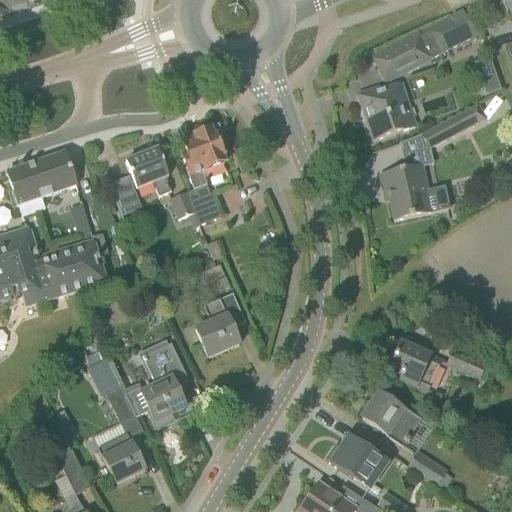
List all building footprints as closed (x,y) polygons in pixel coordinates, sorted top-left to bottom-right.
[(511,0),(498,0),(507,19),(508,21),(511,19),(511,0)] [(461,13),(418,35),(431,60),(480,35),(468,10),(466,10),(461,13)] [(418,34),(370,58),(384,85),(431,61),(431,60),(418,35),(418,34)] [(494,76),(480,81),(486,97),(499,92),(494,76)] [(365,122),(372,143),(415,129),(401,86),(379,93),(377,88),(356,95),(365,122)] [(422,139),(429,153),(486,122),(479,108),(422,139)] [(194,216),(194,217),(198,228),(199,229),(221,220),(203,174),(224,165),(221,158),(223,157),(216,139),(221,137),(217,128),(189,139),(190,141),(184,143),(185,145),(182,146),(186,155),(180,157),(186,172),(185,173),(193,192),(187,195),(195,216),(194,216)] [(127,179),(107,187),(120,221),(141,213),(133,193),(135,192),(152,185),(158,200),(171,195),(165,180),(167,180),(164,170),(157,152),(125,164),(131,180),(128,181),(127,179)] [(64,156),(6,176),(12,194),(7,195),(12,209),(17,208),(17,209),(42,201),(75,190),(70,175),(64,156)] [(430,216),(420,169),(399,173),(379,177),(385,204),(389,203),(393,223),(413,219),(430,216)] [(187,220),(194,217),(194,216),(195,216),(187,195),(186,195),(170,202),(178,223),(187,220)] [(88,235),(80,210),(71,213),(78,238),(88,235)] [(59,253),(60,256),(38,263),(28,231),(0,238),(0,306),(21,300),(24,310),(105,285),(92,243),(59,253)] [(203,288),(213,282),(214,285),(215,285),(220,294),(229,290),(224,281),(218,269),(198,277),(203,288)] [(210,326),(195,333),(199,343),(207,361),(238,347),(228,325),(241,319),(231,297),(203,310),(210,326)] [(399,382),(428,395),(442,364),(425,356),(424,357),(417,354),(399,346),(388,372),(401,378),(399,382)] [(136,392),(123,398),(134,421),(148,414),(153,425),(184,410),(173,386),(186,380),(170,347),(157,353),(155,350),(140,357),(156,389),(139,398),(136,392)] [(97,353),(83,361),(88,371),(102,364),(97,353)] [(446,368),(479,382),(485,368),(453,353),(446,368)] [(134,421),(123,398),(119,390),(105,397),(121,427),(134,421)] [(376,432),(401,449),(410,436),(411,437),(421,423),(400,409),(399,411),(377,396),(360,421),(376,432)] [(98,452),(106,470),(115,487),(144,473),(135,455),(127,438),(98,452)] [(351,480),(368,492),(386,466),(369,454),(347,439),(339,452),(334,449),(325,462),(324,461),(324,462),(351,481),(351,480)] [(376,449),(373,454),(382,460),(385,455),(376,449)] [(55,461),(74,498),(90,491),(71,454),(55,461)] [(409,469),(437,488),(445,474),(417,456),(409,469)] [(353,511),(354,511),(318,486),(313,493),(310,494),(302,506),(302,509),(299,511),(353,511)] [(377,509),(381,511),(408,511),(386,496),(377,509)]
